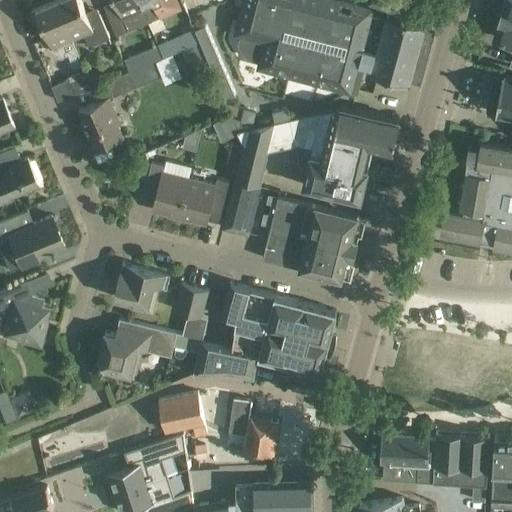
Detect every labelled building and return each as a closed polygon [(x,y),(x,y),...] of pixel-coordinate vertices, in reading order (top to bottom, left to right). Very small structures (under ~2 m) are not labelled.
[(70,58),(79,54),(72,38),(56,0),(36,9),(53,50),(62,55),(68,52),(70,58)] [(80,0),(56,0),(72,38),(84,34),(89,46),(109,37),(99,13),(88,18),(80,0)] [(115,0),(118,6),(106,11),(116,35),(148,21),(139,0),(115,0)] [(139,0),(148,21),(180,8),(176,0),(139,0)] [(245,0),(242,12),(237,31),(243,33),(240,45),(249,57),(261,60),(260,65),(269,67),(355,91),(362,68),(379,73),(409,81),(410,79),(425,24),(425,23),(406,18),(395,15),(388,13),(383,6),(372,3),(364,6),(364,7),(357,5),(337,0),(245,0)] [(511,0),(504,0),(494,36),(511,41),(511,56),(510,63),(511,63),(511,0)] [(195,29),(198,36),(208,32),(205,25),(195,29)] [(208,32),(198,36),(201,43),(211,39),(208,32)] [(168,39),(158,44),(163,56),(164,56),(170,53),(174,52),(168,39)] [(211,39),(201,43),(204,50),(214,46),(211,39)] [(208,63),(199,41),(186,47),(187,49),(181,51),(186,62),(191,60),(194,69),(208,63)] [(214,46),(204,50),(207,57),(217,53),(214,46)] [(217,53),(207,57),(210,64),(220,60),(217,53)] [(132,54),(124,58),(130,70),(139,67),(134,54),(132,54)] [(220,60),(210,64),(213,71),(223,67),(220,60)] [(223,67),(213,71),(216,79),(227,74),(223,67)] [(130,70),(106,80),(112,96),(136,86),(130,70)] [(88,74),(71,81),(76,93),(100,83),(95,71),(88,74)] [(227,74),(216,79),(219,86),(230,81),(227,74)] [(511,75),(503,74),(496,114),(511,116),(511,75)] [(230,81),(219,86),(222,93),(233,88),(230,81)] [(222,93),(225,100),(236,95),(233,88),(222,93)] [(114,109),(108,96),(79,108),(95,148),(123,137),(111,110),(114,109)] [(0,130),(14,125),(3,97),(0,98),(0,130)] [(303,184),(361,198),(374,144),(392,149),(400,118),(341,104),(340,107),(290,118),(283,120),(275,122),(237,130),(244,145),(236,179),(260,185),(267,157),(265,157),(264,151),(295,144),(300,164),(307,166),(303,184)] [(240,106),(237,118),(249,120),(251,109),(240,106)] [(288,107),(280,109),(283,120),(290,118),(288,107)] [(280,109),(272,111),(275,122),(283,120),(280,109)] [(233,110),(215,119),(221,136),(239,129),(233,110)] [(186,134),(183,147),(194,149),(196,150),(201,127),(188,133),(186,134)] [(511,146),(481,140),(479,149),(470,147),(471,144),(469,144),(467,156),(468,156),(466,166),(468,167),(461,204),(464,205),(463,210),(445,207),(441,229),(494,239),(494,242),(511,245),(511,146)] [(232,142),(227,162),(239,165),(244,144),(232,142)] [(0,202),(13,197),(12,195),(39,184),(27,156),(5,166),(0,154),(0,202)] [(193,163),(167,156),(165,169),(190,175),(193,163)] [(179,216),(189,177),(163,171),(164,164),(151,161),(142,196),(154,199),(152,209),(179,216)] [(217,177),(215,184),(189,177),(179,216),(206,223),(209,213),(221,216),(230,181),(217,177)] [(248,233),(259,190),(235,184),(224,227),(248,233)] [(349,246),(357,215),(278,195),(270,226),(349,246)] [(33,222),(27,209),(0,220),(0,246),(9,267),(22,268),(39,261),(37,257),(50,252),(53,253),(55,250),(64,246),(51,214),(33,222)] [(341,277),(349,246),(270,226),(262,257),(341,277)] [(166,287),(170,273),(134,264),(119,273),(114,296),(132,301),(130,306),(152,311),(158,285),(166,287)] [(0,290),(0,317),(7,319),(3,334),(23,339),(22,342),(41,346),(45,329),(43,328),(48,308),(41,306),(43,297),(31,294),(25,280),(7,288),(0,290)] [(237,316),(232,347),(202,339),(202,341),(200,340),(193,373),(227,369),(254,376),(259,356),(321,372),(338,310),(231,281),(222,312),(237,316)] [(188,312),(203,316),(210,289),(209,288),(182,282),(175,309),(188,312)] [(114,373),(134,378),(142,348),(172,355),(178,331),(119,317),(116,332),(105,330),(98,357),(104,367),(115,369),(114,373)] [(32,407),(25,390),(8,397),(15,414),(32,407)] [(206,433),(198,390),(159,398),(165,430),(192,424),(195,435),(206,433)] [(269,436),(271,419),(249,416),(252,399),(234,397),(229,429),(245,432),(242,450),(273,455),(276,437),(269,436)] [(129,464),(108,471),(115,492),(168,474),(162,457),(186,449),(183,431),(124,450),(129,464)] [(427,463),(429,438),(430,434),(428,433),(428,437),(383,435),(383,431),(382,431),(381,461),(427,463)] [(487,484),(490,434),(436,431),(435,438),(429,438),(427,463),(426,480),(473,483),(486,483),(487,484)] [(491,498),(491,506),(511,507),(511,435),(495,434),(494,454),(491,498)] [(206,442),(196,444),(198,457),(208,455),(206,442)] [(94,464),(74,470),(84,504),(109,497),(106,485),(103,486),(99,472),(96,472),(94,464)] [(168,474),(115,492),(121,511),(142,505),(144,511),(171,511),(194,505),(194,503),(192,488),(174,494),(168,474)] [(236,507),(229,508),(230,511),(311,511),(311,478),(255,480),(255,487),(236,488),(236,507)] [(473,483),(472,499),(485,500),(486,483),(473,483)] [(0,511),(36,511),(54,506),(47,485),(0,500),(0,511)] [(403,496),(359,502),(360,511),(419,511),(418,503),(404,505),(403,496)] [(199,503),(194,504),(195,511),(230,511),(229,508),(228,499),(199,503)]
